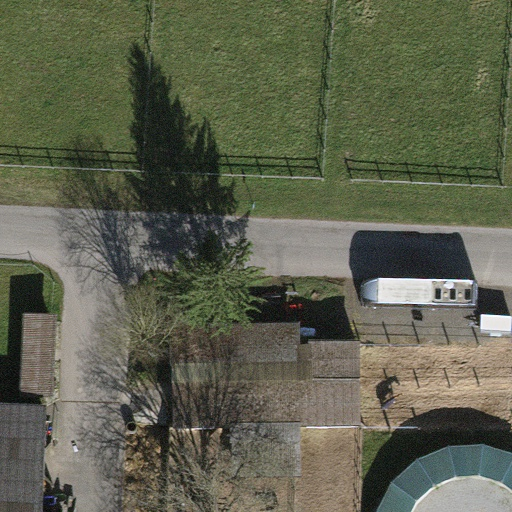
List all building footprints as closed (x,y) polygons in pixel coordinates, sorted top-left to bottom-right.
[(62,329),(30,326),(25,404),(56,407),(62,329)] [(181,380),(306,378),(306,336),(181,337),(181,380)] [(0,511),(50,511),(55,426),(0,423),(0,511)] [(365,511),(361,423),(308,426),(313,511),(365,511)] [(511,511),(511,455),(485,447),(451,449),(418,463),(393,485),(379,511),(511,511)]
